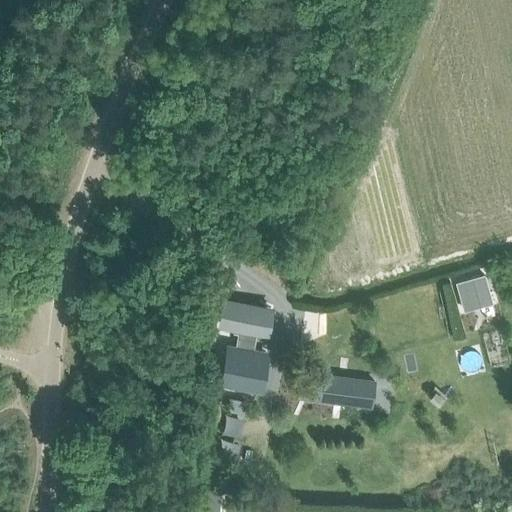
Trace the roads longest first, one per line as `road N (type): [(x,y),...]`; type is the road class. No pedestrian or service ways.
road 1 (unclassified): [(55,511),(60,363),(84,228),(147,48),(172,0)]
road 2 (unknown): [(75,0),(50,52),(32,359),(17,401),(0,408)]
